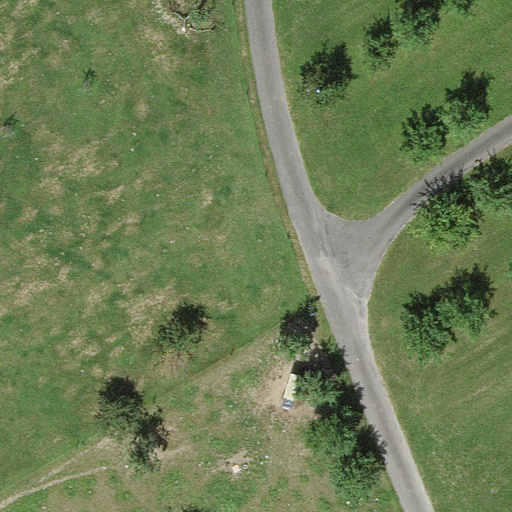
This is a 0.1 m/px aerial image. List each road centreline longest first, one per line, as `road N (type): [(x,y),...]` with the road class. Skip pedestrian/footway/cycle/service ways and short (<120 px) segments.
road 1 (unclassified): [(324,261),(257,65),(252,0)]
road 2 (residential): [(425,511),(324,261)]
